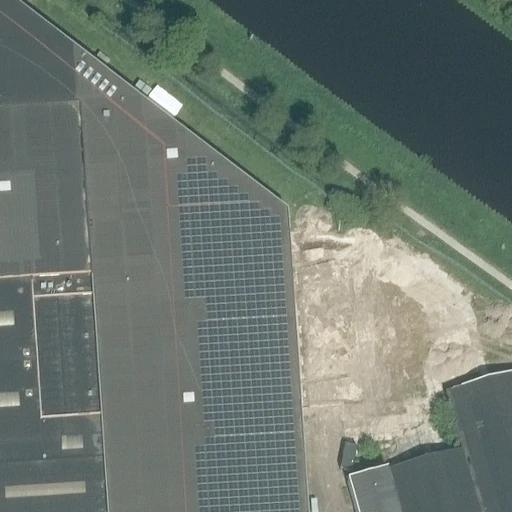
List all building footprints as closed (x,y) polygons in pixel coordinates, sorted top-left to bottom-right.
[(0,0),(0,113),(78,109),(140,104),(134,100),(2,0),(0,0)] [(90,280),(105,511),(306,511),(286,217),(140,104),(78,109),(80,126),(90,280)] [(0,511),(105,511),(90,280),(80,126),(78,109),(0,113),(0,511)] [(347,282),(291,286),(300,416),(356,412),(347,282)] [(460,456),(346,484),(354,511),(511,511),(511,375),(443,395),(460,456)]
